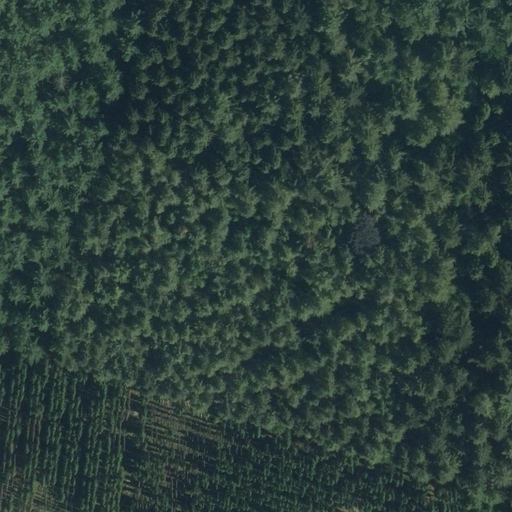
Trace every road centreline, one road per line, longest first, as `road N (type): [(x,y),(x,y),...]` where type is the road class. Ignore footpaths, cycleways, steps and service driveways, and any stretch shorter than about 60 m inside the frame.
road 1 (track): [(511,488),(35,346),(0,349)]
road 2 (track): [(338,0),(511,60)]
